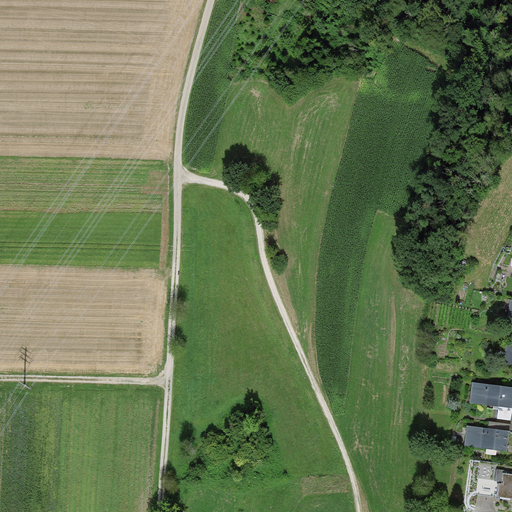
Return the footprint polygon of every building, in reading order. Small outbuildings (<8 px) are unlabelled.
[(502,362),(511,362),(511,342),(504,342),(502,362)] [(496,403),(509,404),(510,384),(470,381),(469,401),(496,403)] [(509,404),(496,403),(495,418),(507,419),(509,404)] [(464,445),(504,448),(505,428),(466,426),(464,445)] [(503,470),(497,469),(495,481),(502,483),(499,495),(511,497),(511,474),(503,473),(503,470)]
